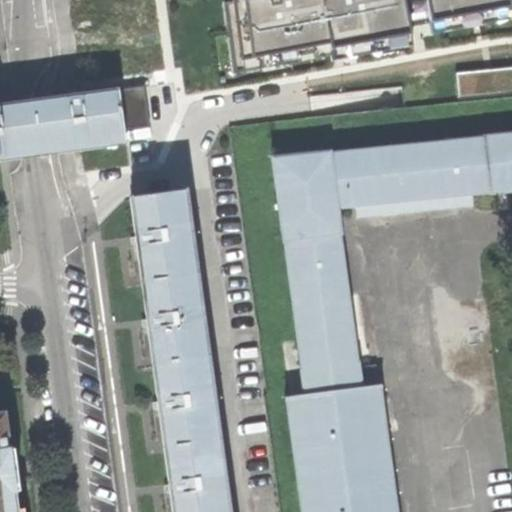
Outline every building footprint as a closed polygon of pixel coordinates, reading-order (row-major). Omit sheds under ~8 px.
[(220,3),(235,77),(264,71),(265,77),(294,71),(292,64),(329,57),(330,62),(415,46),(412,27),(430,24),(431,32),(511,16),(511,0),(230,0),(231,1),(220,3)] [(511,65),(461,70),(463,94),(511,89),(511,65)] [(151,118),(148,88),(138,89),(141,119),(151,118)] [(0,163),(41,158),(105,149),(104,140),(123,137),(116,93),(92,96),(32,104),(0,108),(0,163)] [(301,395),(358,387),(357,363),(356,363),(340,236),(341,235),(338,209),(488,193),(489,195),(511,192),(511,132),(484,135),(484,137),(333,152),(332,151),(272,158),(284,243),(285,243),(301,370),(299,370),(301,395)] [(218,511),(218,506),(227,505),(220,457),(212,459),(207,422),(215,421),(209,375),(201,376),(196,340),(204,339),(197,292),(189,293),(184,257),(193,256),(186,210),(178,211),(175,191),(131,197),(137,243),(148,323),(159,405),(170,490),(173,511),(218,511)] [(395,511),(379,389),(380,389),(380,384),(358,387),(301,395),(284,397),(284,400),(286,400),(300,511),(395,511)] [(0,415),(0,511),(17,511),(15,494),(16,494),(13,474),(11,452),(9,452),(5,415),(0,415)]
